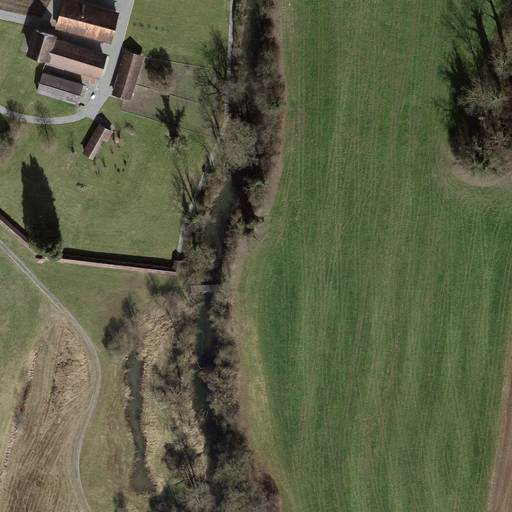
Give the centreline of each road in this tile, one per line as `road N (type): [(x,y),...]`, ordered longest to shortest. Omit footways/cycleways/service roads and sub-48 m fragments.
road 1 (track): [(17,264),(93,359),(95,411),(72,478),(80,511)]
road 2 (track): [(0,245),(17,264),(177,280)]
